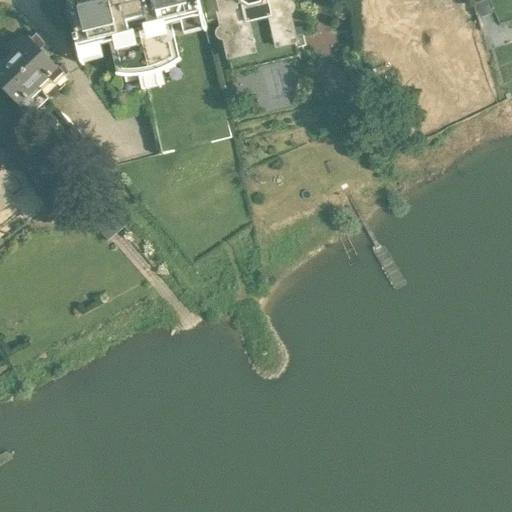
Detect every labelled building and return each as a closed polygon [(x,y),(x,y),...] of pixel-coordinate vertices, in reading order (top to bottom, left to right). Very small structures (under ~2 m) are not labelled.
[(128,77),(139,77),(147,75),(154,74),(161,72),(173,66),(181,61),(180,59),(179,60),(170,25),(203,17),(199,0),(66,0),(79,50),(111,42),(118,74),(117,74),(117,76),(128,77)] [(219,13),(222,29),(221,30),(220,30),(219,31),(219,32),(218,33),(218,34),(218,35),(218,36),(218,37),(219,38),(220,39),(221,40),(222,40),(223,41),(224,41),(225,40),(230,59),(256,53),(250,24),(271,19),(278,48),(297,44),(296,38),(294,29),(290,14),(292,13),(294,11),(294,8),(293,4),(292,3),(289,3),(287,3),(286,0),(216,0),(219,13)] [(303,36),(301,27),(294,29),(296,38),(303,36)] [(345,33),(336,34),(337,46),(347,44),(345,33)] [(14,57),(12,58),(41,87),(49,78),(54,83),(64,74),(42,50),(47,44),(38,34),(22,49),(18,49),(13,53),(14,57)] [(29,97),(41,87),(12,58),(9,61),(6,60),(1,65),(2,69),(0,70),(0,86),(24,111),(34,102),(29,97)] [(0,269),(8,280),(66,231),(0,153),(0,269)] [(108,241),(111,239),(116,235),(125,227),(106,203),(88,217),(108,241)]
